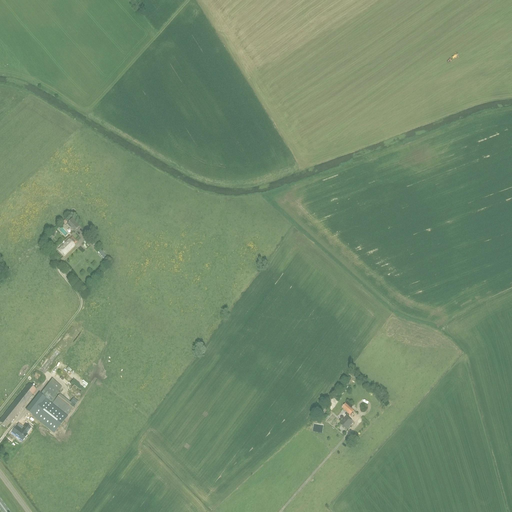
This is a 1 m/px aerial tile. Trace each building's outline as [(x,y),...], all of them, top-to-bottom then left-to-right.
[(66,224),(74,231),(80,225),(73,218),(68,223),(66,224)] [(72,237),(70,239),(59,249),(64,255),(75,245),(77,242),(72,237)] [(101,250),(98,252),(105,261),(108,258),(101,250)] [(64,341),(53,351),(57,355),(67,344),(64,341)] [(52,380),(48,384),(40,394),(39,393),(25,411),(32,416),(54,433),(68,416),(75,406),(78,402),(73,398),(70,402),(60,394),(61,393),(59,392),(62,388),(58,384),(52,380)] [(0,422),(6,428),(36,390),(29,384),(0,420),(0,422)] [(350,416),(355,411),(352,409),(354,407),(348,401),(342,408),(350,416)] [(327,408),(331,411),(335,406),(331,403),(327,408)] [(347,430),(353,423),(346,417),(340,424),(347,430)] [(17,426),(12,433),(17,438),(17,439),(20,442),(21,441),(22,441),(27,435),(26,434),(30,429),(34,424),(32,422),(32,423),(29,421),(26,425),(22,430),(17,426)]
